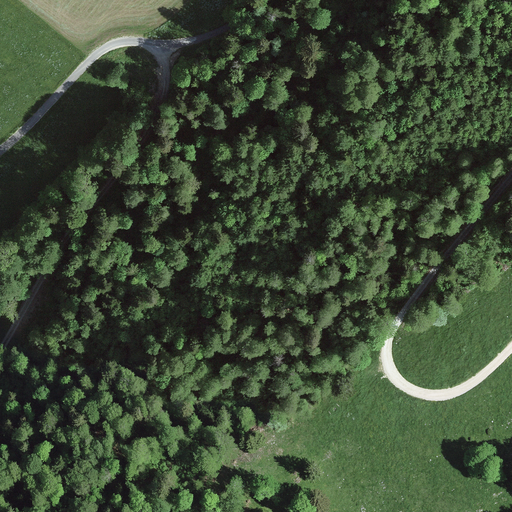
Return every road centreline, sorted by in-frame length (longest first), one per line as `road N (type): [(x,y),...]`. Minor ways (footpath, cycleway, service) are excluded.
road 1 (track): [(511,346),(466,386),(430,395),(397,379),(386,351),(398,319),(511,174)]
road 2 (track): [(0,371),(158,154),(164,43)]
road 3 (track): [(265,0),(185,42),(119,42),(100,50),(0,151)]
